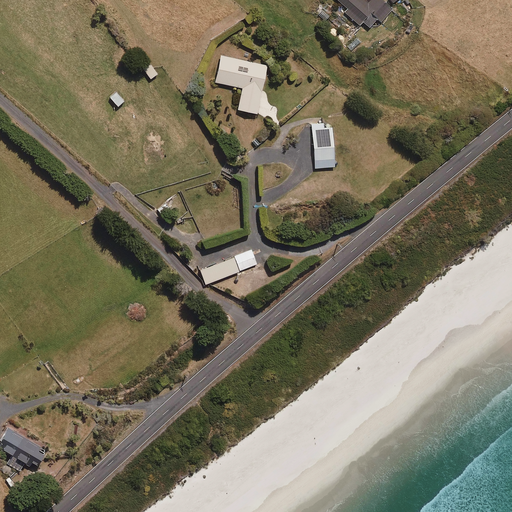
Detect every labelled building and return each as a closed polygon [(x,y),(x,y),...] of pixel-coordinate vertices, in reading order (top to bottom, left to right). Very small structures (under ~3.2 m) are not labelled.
[(380,0),(371,0),(368,4),(363,0),(336,0),(348,10),(345,13),(360,26),(363,22),(370,28),(377,19),(381,22),(392,10),(380,0)] [(257,115),(268,66),(221,56),(216,83),(243,89),(238,111),(257,115)] [(151,79),(158,75),(151,65),(144,70),(151,79)] [(118,107),(124,102),(116,93),(110,98),(118,107)] [(332,128),(324,128),(323,123),(312,124),(315,169),(335,167),(332,128)] [(240,270),(257,264),(251,250),(235,256),(240,270)] [(206,285),(239,272),(233,258),(201,271),(206,285)] [(38,467),(46,453),(7,431),(0,443),(0,449),(14,457),(9,465),(20,471),(26,460),(38,467)]
